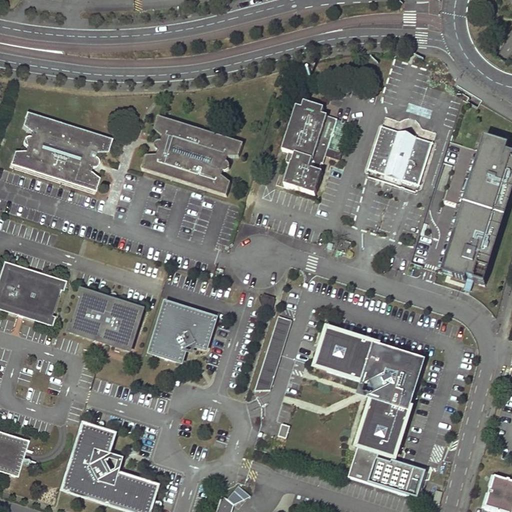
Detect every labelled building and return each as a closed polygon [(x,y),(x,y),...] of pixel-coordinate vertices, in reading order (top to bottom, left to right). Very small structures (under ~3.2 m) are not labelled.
[(324,110),(299,102),(282,152),(288,154),(286,163),(292,165),(284,189),(288,190),(288,188),(315,197),(323,174),(319,173),(315,172),(316,168),(320,169),(322,164),(323,165),(326,157),(328,149),(340,153),(349,126),(337,122),(338,121),(322,116),(324,110)] [(111,142),(26,115),(25,118),(24,121),(22,128),(31,135),(25,154),(14,155),(11,165),(10,165),(9,168),(95,195),(96,192),(95,192),(99,181),(90,175),(96,156),(107,155),(110,145),(111,142)] [(243,148),(244,145),(158,118),(157,121),(158,121),(154,131),(163,138),(157,157),(146,157),(143,168),(142,171),(227,198),(228,195),(231,184),(222,178),(228,159),(239,158),(242,148),(243,148)] [(407,136),(382,128),(368,171),(419,188),(433,144),(407,136)] [(489,154),(508,160),(509,154),(502,151),(504,145),(484,139),(442,273),(451,276),(489,154)] [(328,149),(326,157),(340,161),(342,154),(340,153),(328,149)] [(511,161),(508,160),(489,154),(451,276),(480,285),(511,183),(511,161)] [(4,275),(2,281),(0,280),(0,308),(46,324),(46,325),(50,326),(52,318),(51,318),(59,292),(60,293),(62,286),(58,285),(58,286),(9,270),(9,269),(5,268),(3,274),(4,275)] [(87,292),(83,291),(81,295),(82,296),(72,327),(70,327),(68,332),(69,332),(74,334),(74,332),(125,349),(124,350),(129,352),(129,351),(131,346),(130,345),(140,314),(141,315),(143,310),(138,308),(138,310),(86,293),(87,292)] [(274,299),(262,295),(262,297),(259,297),(259,298),(258,300),(259,302),(259,305),(261,307),(262,309),(265,311),(267,311),(269,312),(271,313),(275,302),(273,301),(274,299)] [(161,303),(147,353),(178,362),(181,350),(181,348),(189,343),(190,345),(202,349),(211,317),(161,303)] [(279,317),(260,374),(274,379),(292,322),(279,317)] [(374,396),(358,449),(379,456),(395,461),(412,408),(408,407),(411,398),(412,399),(422,365),(388,354),(388,355),(380,352),(381,348),(328,331),(316,369),(369,386),(371,385),(376,395),(374,396)] [(260,374),(255,392),(270,391),(274,379),(260,374)] [(115,434),(84,424),(63,490),(132,511),(149,511),(158,486),(111,471),(109,472),(104,462),(106,461),(115,434)] [(290,428),(282,426),(278,438),(286,440),(290,428)] [(0,470),(10,473),(10,474),(14,476),(24,444),(20,443),(0,437),(0,470)] [(379,456),(358,449),(348,479),(409,498),(417,471),(398,464),(397,466),(377,460),(379,456)] [(511,511),(511,482),(510,482),(511,482),(508,481),(507,481),(499,479),(499,478),(498,477),(498,476),(497,476),(496,476),(495,476),(493,477),(493,478),(493,479),(493,480),(494,481),(491,490),(489,496),(490,496),(487,504),(484,509),(490,509),(498,511),(511,511)] [(237,508),(248,495),(239,488),(229,500),(237,508)] [(231,511),(233,506),(222,497),(217,511),(231,511)]
